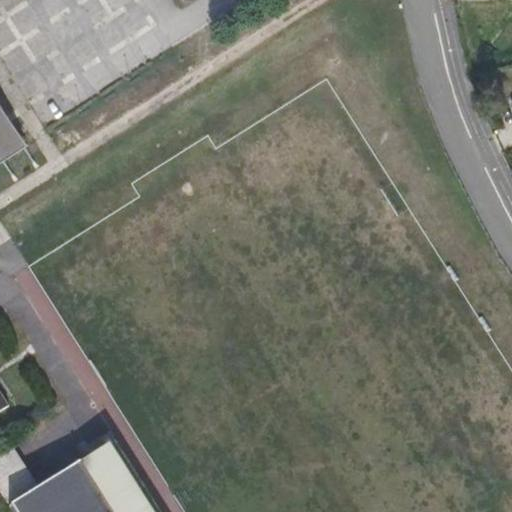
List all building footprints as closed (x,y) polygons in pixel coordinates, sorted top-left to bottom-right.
[(0,161),(28,144),(0,100),(0,161)] [(0,412),(11,405),(0,387),(0,412)] [(84,461),(115,440),(109,432),(87,446),(83,441),(75,447),(84,461)] [(84,461),(116,511),(160,511),(115,440),(84,461)] [(36,483),(15,449),(0,458),(0,485),(10,500),(36,483)] [(116,511),(84,461),(8,509),(10,511),(116,511)]
